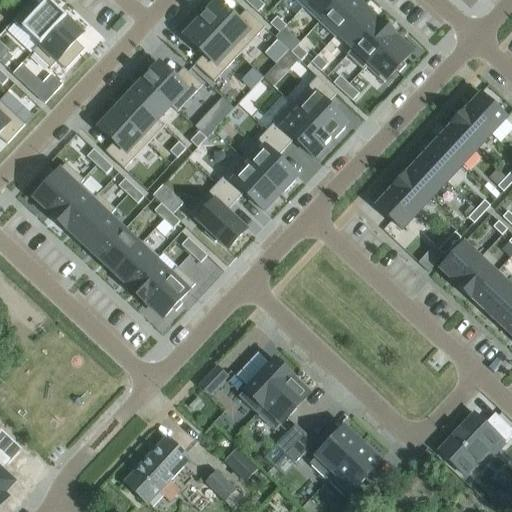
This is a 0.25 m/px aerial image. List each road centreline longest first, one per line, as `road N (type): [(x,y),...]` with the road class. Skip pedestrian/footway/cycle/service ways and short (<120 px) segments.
road 1 (residential): [(477,373),(424,430),(403,432),(248,283)]
road 2 (residential): [(0,184),(173,0)]
road 3 (residential): [(309,217),(476,39)]
road 4 (residential): [(309,217),(477,373)]
road 5 (residential): [(154,383),(0,237)]
road 6 (residential): [(154,383),(248,283)]
